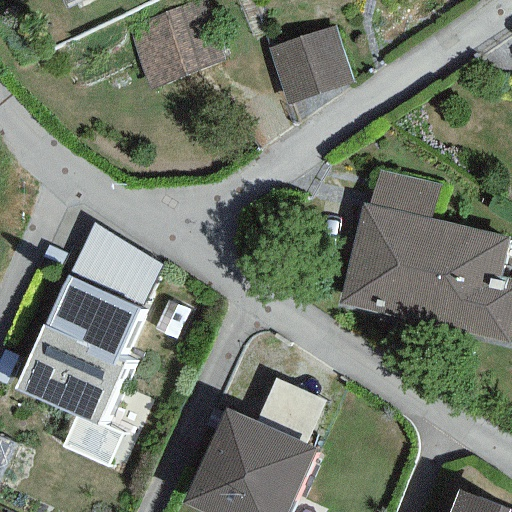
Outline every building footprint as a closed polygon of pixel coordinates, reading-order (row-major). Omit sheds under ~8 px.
[(149,90),(226,60),(201,0),(190,0),(123,27),(149,90)] [(335,27),(267,49),(286,105),(353,83),(335,27)] [(376,171),(368,205),(429,219),(437,186),(376,171)] [(361,204),(337,304),(509,345),(511,331),(511,281),(500,278),(510,238),(429,219),(368,205),(361,204)] [(92,223),(67,277),(138,308),(162,267),(92,223)] [(138,308),(67,277),(45,327),(42,326),(14,390),(75,416),(95,425),(122,363),(116,360),(138,308)] [(255,424),(306,446),(326,401),(275,379),(255,424)] [(287,511),(315,450),(306,446),(255,424),(223,409),(181,504),(198,511),(287,511)] [(119,435),(95,425),(75,416),(61,448),(105,466),(119,435)] [(506,511),(507,511),(456,490),(447,511),(506,511)]
